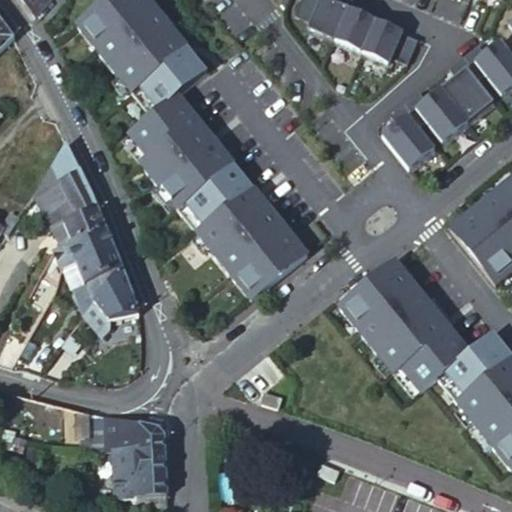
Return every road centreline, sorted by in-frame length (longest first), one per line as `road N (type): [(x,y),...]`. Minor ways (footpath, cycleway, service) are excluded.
road 1 (residential): [(0,5),(48,79),(120,228),(153,319),(160,355),(152,382),(102,404)]
road 2 (residential): [(196,396),(503,511)]
road 3 (residential): [(359,127),(430,72),(449,37),(360,0)]
road 4 (residential): [(196,396),(369,251)]
road 5 (residential): [(419,215),(511,330)]
